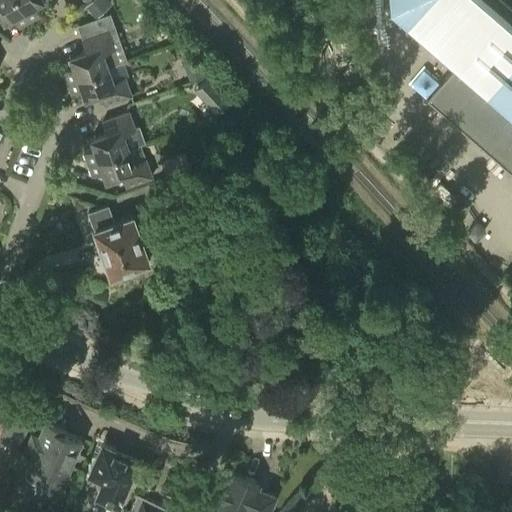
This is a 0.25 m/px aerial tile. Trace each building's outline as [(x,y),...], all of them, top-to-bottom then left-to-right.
[(13,17),(18,26),(30,20),(18,0),(0,0),(0,14),(4,22),(13,17)] [(18,0),(30,20),(40,15),(35,5),(44,0),(18,0)] [(109,0),(90,0),(85,5),(96,16),(111,2),(109,0)] [(511,0),(389,0),(390,3),(458,61),(426,97),(511,171),(511,0)] [(64,69),(68,80),(109,65),(104,51),(115,47),(108,29),(82,38),(86,50),(70,56),(74,66),(64,69)] [(190,76),(202,72),(198,59),(186,63),(190,76)] [(109,66),(109,65),(68,80),(72,91),(82,88),(85,99),(102,93),(106,104),(132,95),(126,76),(114,81),(109,66)] [(231,98),(209,74),(197,85),(219,109),(231,98)] [(140,125),(135,126),(129,110),(104,120),(108,131),(91,137),(95,147),(84,151),(88,162),(130,148),(146,142),(140,125)] [(158,154),(164,170),(189,161),(183,146),(158,154)] [(135,162),(130,148),(88,162),(92,173),(102,170),(106,179),(123,174),(127,185),(153,176),(146,158),(135,162)] [(148,191),(153,202),(182,192),(178,180),(148,191)] [(111,273),(116,271),(118,275),(128,271),(127,267),(134,265),(135,268),(145,265),(143,261),(149,259),(132,214),(113,221),(107,205),(88,212),(111,273)] [(0,414),(0,473),(4,476),(27,426),(0,414)] [(80,470),(86,455),(77,451),(82,439),(62,431),(64,428),(45,420),(21,477),(60,492),(71,466),(80,470)] [(96,498),(119,507),(139,458),(102,443),(88,476),(102,482),(96,498)] [(259,483),(233,472),(216,511),(249,511),(250,511),(267,511),(275,494),(257,487),(259,483)] [(193,511),(195,508),(170,497),(167,505),(135,492),(127,511),(128,511),(193,511)]
